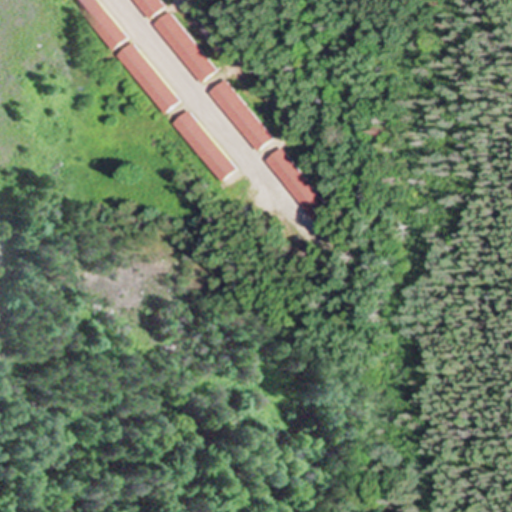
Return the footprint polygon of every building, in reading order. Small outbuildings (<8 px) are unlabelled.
[(104,0),(79,0),(157,101),(173,89),(104,0)] [(137,0),(154,23),(171,10),(163,0),(137,0)] [(208,85),(223,72),(174,13),(158,26),(208,85)] [(261,153),(277,142),(231,81),(216,92),(261,153)] [(285,149),(269,162),(321,221),(336,207),(285,149)]
